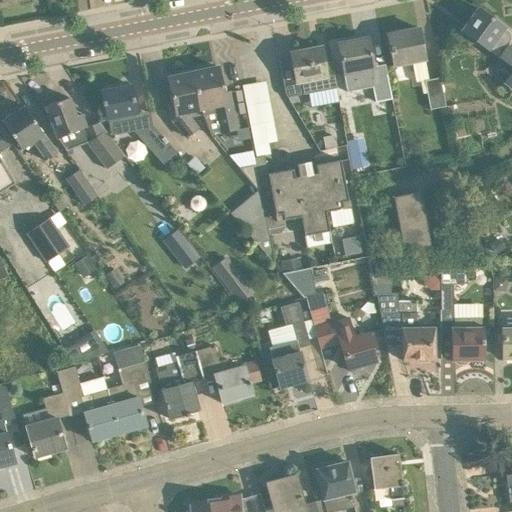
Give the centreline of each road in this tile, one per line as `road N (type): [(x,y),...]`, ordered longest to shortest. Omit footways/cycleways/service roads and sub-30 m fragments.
road 1 (residential): [(140,482),(318,430),(441,414)]
road 2 (tertiary): [(0,52),(273,0)]
